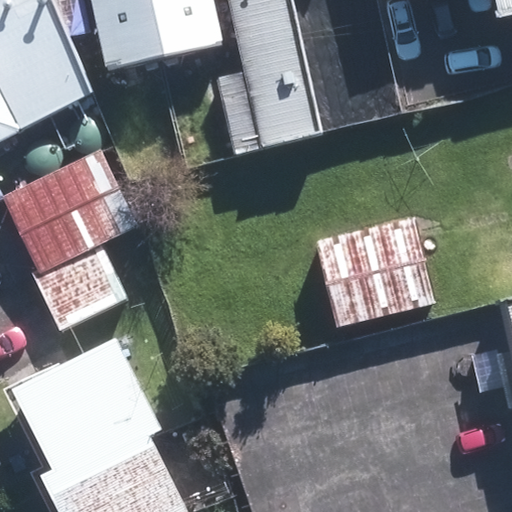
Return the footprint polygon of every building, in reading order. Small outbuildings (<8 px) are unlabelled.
[(1,0),(0,1),(0,144),(98,94),(87,70),(56,0),(1,0)] [(60,0),(90,69),(94,67),(96,67),(230,39),(222,0),(60,0)] [(233,0),(250,67),(192,82),(211,157),(322,129),(293,0),(233,0)] [(511,0),(482,0),(486,20),(511,13),(511,0)] [(102,156),(7,202),(42,273),(32,278),(60,336),(129,303),(103,248),(139,231),(102,156)] [(415,221),(315,244),(335,329),(435,306),(415,221)] [(511,296),(491,302),(511,399),(511,296)] [(114,346),(9,397),(48,478),(38,482),(52,511),(184,511),(150,440),(159,435),(114,346)]
